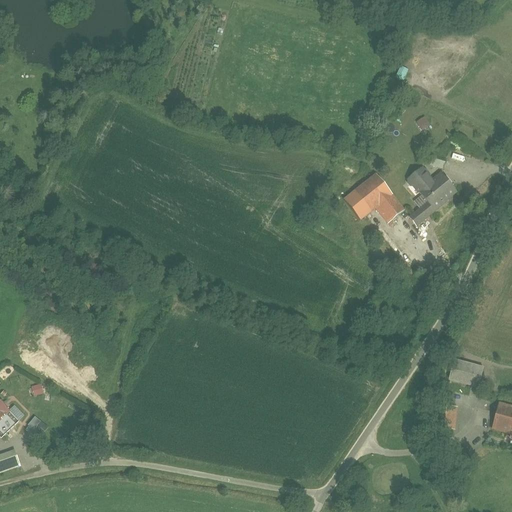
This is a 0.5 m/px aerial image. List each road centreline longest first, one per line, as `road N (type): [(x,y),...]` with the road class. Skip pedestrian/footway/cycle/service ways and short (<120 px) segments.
road 1 (unclassified): [(511,176),(459,291),(359,444)]
road 2 (track): [(104,465),(111,406),(157,307)]
